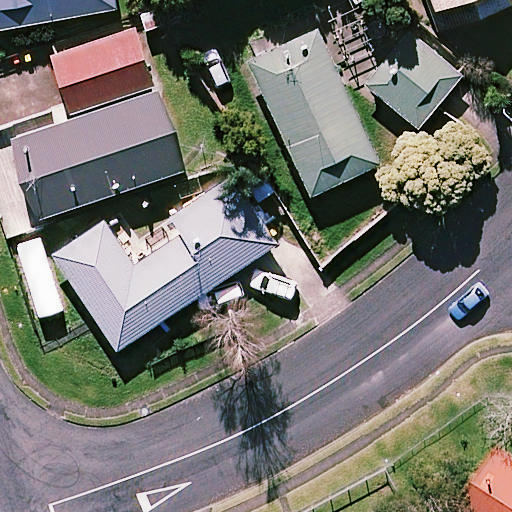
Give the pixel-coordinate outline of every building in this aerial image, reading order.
[(0,0),(0,25),(115,4),(113,0),(0,0)] [(507,0),(431,0),(440,24),(507,0)] [(377,161),(313,20),(245,51),(309,192),(377,161)] [(71,113),(154,84),(134,24),(50,53),(71,113)] [(460,74),(409,29),(365,80),(416,125),(460,74)] [(154,84),(71,113),(0,137),(0,212),(5,226),(182,165),(154,84)] [(278,239),(234,171),(170,213),(181,231),(132,263),(102,217),(52,250),(116,346),(278,239)] [(511,511),(511,453),(495,442),(450,511),(451,511),(511,511)]
